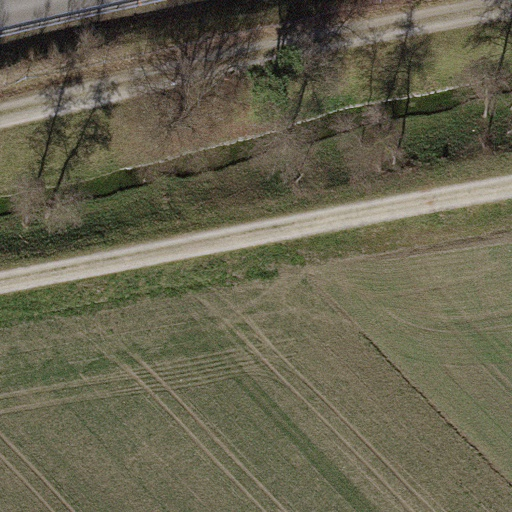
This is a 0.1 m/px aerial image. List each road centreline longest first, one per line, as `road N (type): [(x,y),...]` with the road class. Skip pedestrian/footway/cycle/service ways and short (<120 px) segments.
road 1 (track): [(0,116),(511,9)]
road 2 (track): [(0,287),(511,190)]
